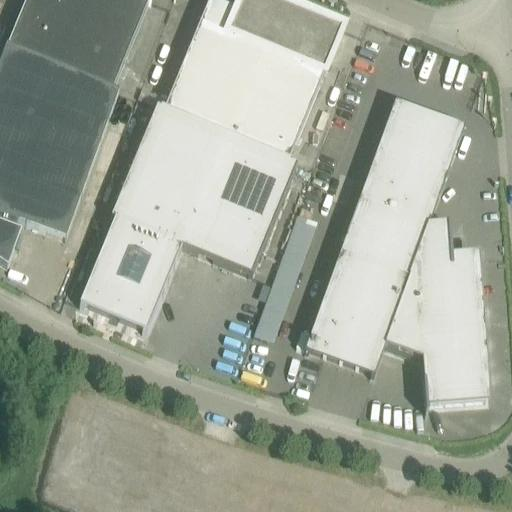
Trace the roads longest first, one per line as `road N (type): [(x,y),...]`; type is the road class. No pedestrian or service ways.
road 1 (unclassified): [(0,311),(111,368),(461,482),(511,468)]
road 2 (unclassified): [(373,0),(510,56)]
